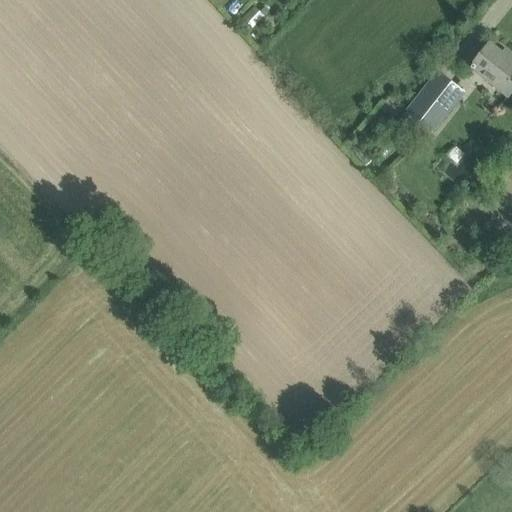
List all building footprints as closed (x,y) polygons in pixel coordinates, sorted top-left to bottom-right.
[(242,20),(251,29),(263,18),(253,8),(242,20)] [(269,11),(265,8),(260,12),(264,16),(269,11)] [(474,71),(507,98),(511,91),(511,58),(510,57),(508,60),(488,45),(470,69),(473,72),(474,71)] [(437,73),(396,126),(416,141),(426,128),(431,132),(449,108),(462,93),(437,73)] [(380,118),(377,125),(386,129),(389,122),(380,118)] [(354,156),(365,167),(372,160),(362,149),(354,156)]
